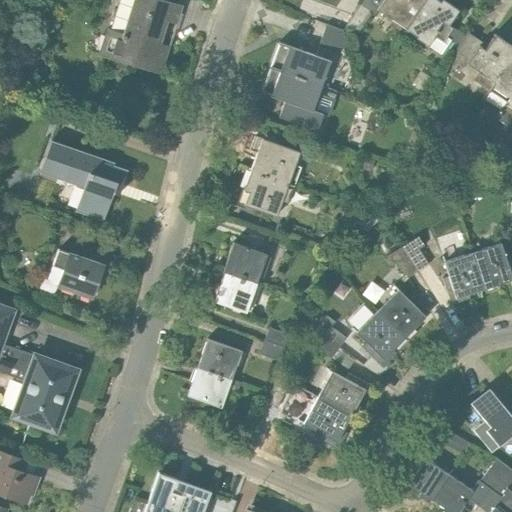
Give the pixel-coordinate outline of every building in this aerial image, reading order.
[(107,28),(99,54),(135,65),(158,72),(166,47),(158,45),(162,32),(166,19),(174,21),(179,6),(158,0),(118,0),(110,29),(107,28)] [(376,10),(382,0),(367,0),(365,3),(376,10)] [(383,0),(377,9),(405,29),(424,0),(383,0)] [(424,0),(406,29),(415,36),(414,38),(426,46),(440,56),(450,40),(446,37),(452,29),(447,25),(458,10),(444,0),(424,0)] [(360,3),(345,25),(356,33),(371,11),(360,3)] [(332,51),(346,48),(344,31),(326,24),(318,46),(332,51)] [(465,36),(452,54),(458,58),(457,59),(466,65),(478,73),(473,80),(490,91),(493,87),(511,56),(511,45),(505,41),(494,34),(487,45),(484,49),(465,36)] [(299,79),(321,87),(330,61),(279,42),(269,69),(299,79)] [(511,56),(493,87),(510,98),(497,119),(509,127),(511,122),(511,56)] [(321,87),(299,79),(269,69),(260,93),(283,102),(278,118),(316,131),(322,114),(312,111),(321,87)] [(250,171),(288,184),(299,152),(255,136),(249,151),(256,153),(250,171)] [(118,195),(127,170),(113,165),(114,162),(51,139),(39,172),(83,188),(75,211),(103,221),(113,193),(118,195)] [(370,172),(375,158),(364,154),(359,168),(370,172)] [(288,184),(250,171),(243,189),(237,187),(232,201),(276,217),(288,184)] [(346,203),(337,207),(342,218),(350,214),(346,203)] [(417,237),(401,247),(417,272),(428,265),(418,249),(423,246),(417,237)] [(223,271),(256,283),(266,254),(233,242),(223,271)] [(500,244),(471,253),(483,289),(511,279),(511,259),(511,256),(505,258),(500,244)] [(417,272),(401,247),(386,257),(391,266),(397,263),(406,278),(417,272)] [(91,297),(103,265),(59,248),(52,266),(63,270),(57,285),(91,297)] [(483,289),(471,253),(443,262),(448,277),(442,279),(450,305),(458,303),(457,298),(483,289)] [(256,283),(223,271),(222,272),(224,273),(213,302),(245,313),(256,283)] [(397,290),(376,311),(403,338),(429,312),(413,296),(408,301),(397,290)] [(14,309),(0,304),(0,359),(28,370),(13,414),(54,430),(75,369),(34,354),(34,355),(1,343),(14,309)] [(403,338),(376,311),(354,332),(365,343),(362,347),(382,367),(387,362),(384,358),(403,338)] [(314,330),(338,348),(346,337),(331,326),(334,322),(326,315),(314,330)] [(264,340),(289,348),(293,335),(269,327),(264,340)] [(338,348),(314,330),(303,345),(312,352),(316,347),(331,358),(338,348)] [(196,367),(231,379),(241,351),(207,338),(196,367)] [(289,348),(264,340),(260,354),(285,362),(289,348)] [(231,379),(196,367),(186,395),(220,408),(231,379)] [(331,371),(316,398),(350,416),(368,384),(347,373),(344,378),(331,371)] [(289,395),(294,386),(277,377),(264,403),(275,409),(284,392),(289,395)] [(487,419),(473,430),(491,452),(500,444),(511,434),(511,418),(489,391),(474,403),(487,419)] [(350,416),(316,398),(302,424),(315,431),(312,436),(337,450),(341,444),(337,441),(350,416)] [(465,455),(471,444),(445,429),(439,441),(465,455)] [(31,494),(37,477),(22,472),(27,460),(0,450),(0,493),(26,503),(30,493),(31,494)] [(408,484),(432,500),(449,475),(425,459),(408,484)] [(449,475),(432,500),(450,511),(457,511),(466,499),(477,506),(488,490),(507,468),(497,460),(479,482),(472,491),(449,475)] [(485,511),(511,511),(511,501),(502,493),(511,481),(511,471),(507,468),(488,490),(477,506),(485,511)] [(210,511),(213,505),(206,502),(210,491),(158,473),(143,511),(210,511)]
